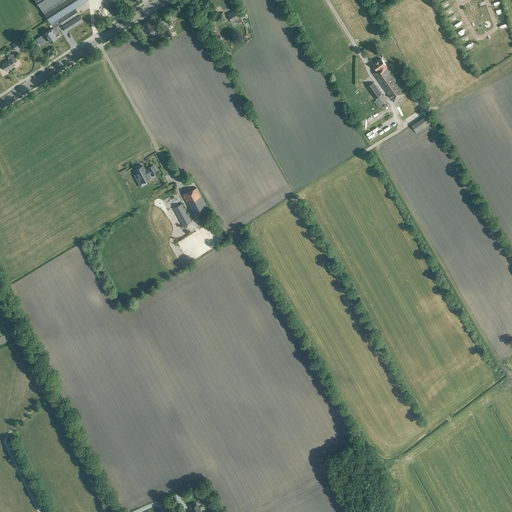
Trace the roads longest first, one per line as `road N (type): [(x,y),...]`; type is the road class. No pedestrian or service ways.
road 1 (unclassified): [(117,511),(0,279)]
road 2 (tertiary): [(0,103),(160,0)]
